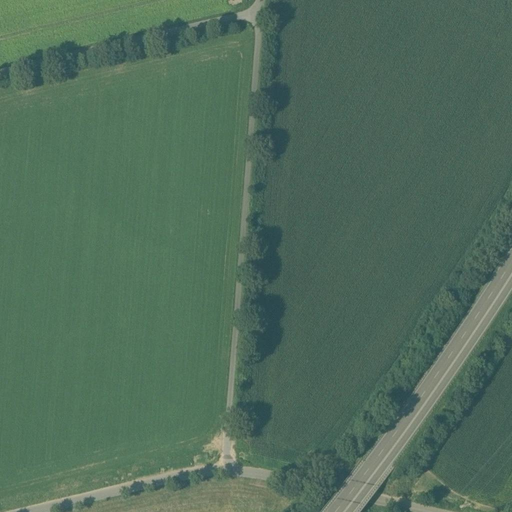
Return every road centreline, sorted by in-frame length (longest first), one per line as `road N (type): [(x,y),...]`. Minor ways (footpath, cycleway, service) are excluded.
road 1 (unclassified): [(258,10),(226,467)]
road 2 (trunk): [(511,267),(339,511)]
road 3 (unclassified): [(0,72),(258,10)]
road 4 (unclassified): [(226,467),(28,511)]
road 5 (unclassified): [(423,511),(226,467)]
